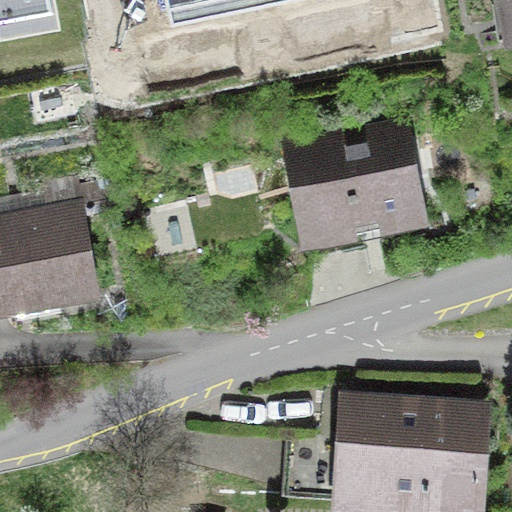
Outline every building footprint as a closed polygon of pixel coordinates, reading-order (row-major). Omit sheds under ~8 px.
[(0,0),(0,22),(53,12),(50,0),(0,0)] [(167,0),(173,25),(280,3),(279,0),(167,0)] [(292,142),(308,234),(432,213),(416,121),(292,142)] [(86,184),(0,200),(0,308),(106,289),(86,184)] [(490,511),(500,400),(343,387),(333,505),(415,511),(490,511)]
